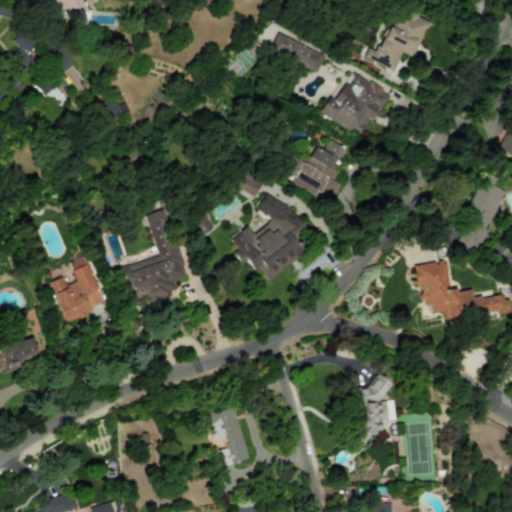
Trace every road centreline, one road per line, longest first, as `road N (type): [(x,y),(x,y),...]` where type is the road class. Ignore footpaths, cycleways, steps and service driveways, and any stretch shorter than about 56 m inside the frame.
road 1 (residential): [(0,455),(119,385),(268,334),(323,294),(394,212),(511,4)]
road 2 (residential): [(296,316),(382,341),(511,412)]
road 3 (residential): [(320,511),(268,334)]
